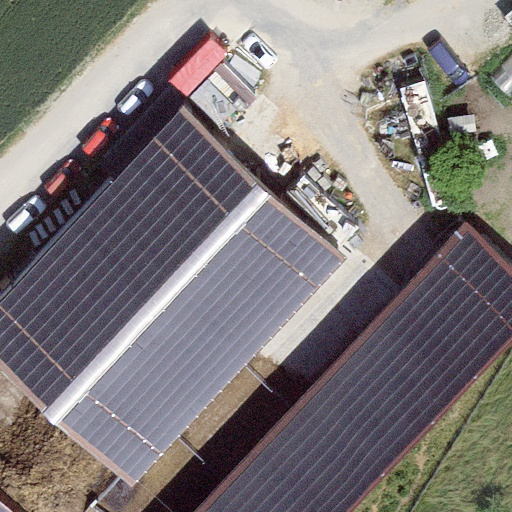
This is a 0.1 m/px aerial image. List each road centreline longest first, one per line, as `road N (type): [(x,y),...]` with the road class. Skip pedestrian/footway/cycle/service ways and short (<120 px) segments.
road 1 (track): [(0,185),(173,0)]
road 2 (track): [(272,0),(376,40),(449,0)]
